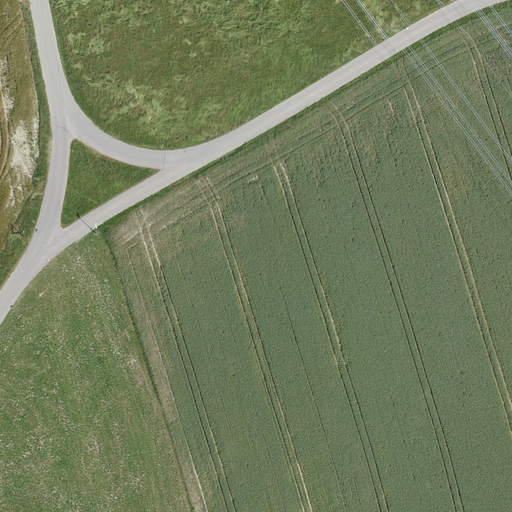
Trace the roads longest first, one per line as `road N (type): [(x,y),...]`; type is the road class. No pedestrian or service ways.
road 1 (unclassified): [(209,150),(476,0)]
road 2 (unclassified): [(39,252),(209,150)]
road 3 (unclassified): [(71,117),(113,149),(169,162),(209,150)]
road 4 (unclassified): [(71,117),(39,252)]
road 5 (unclassified): [(41,0),(71,117)]
